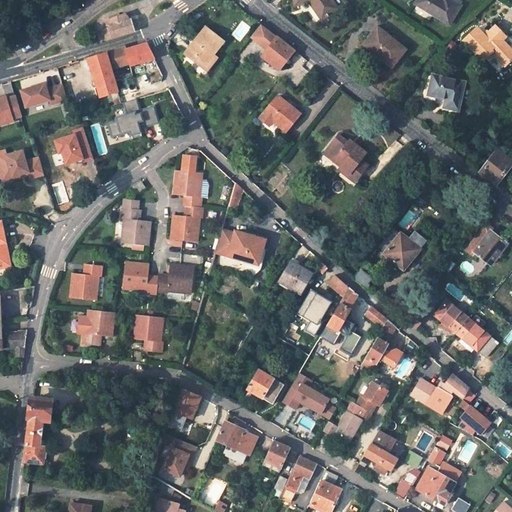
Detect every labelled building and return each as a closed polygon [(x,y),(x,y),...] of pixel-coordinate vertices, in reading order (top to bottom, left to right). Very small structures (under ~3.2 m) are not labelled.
[(332,0),(294,0),(295,6),(311,3),(322,20),(338,9),(332,0)] [(442,0),(419,0),(417,4),(450,24),(460,6),(449,0),(444,0),(444,1),(442,0)] [(131,20),(127,13),(107,19),(109,28),(112,39),(135,32),(134,30),(131,20)] [(265,41),(270,45),(277,37),(261,24),(254,33),(265,41)] [(378,27),(364,45),(377,56),(380,52),(395,64),(407,50),(378,27)] [(477,30),(465,41),(483,61),(492,52),(505,66),(511,59),(511,50),(502,40),(506,37),(496,27),(484,38),(477,30)] [(112,39),(109,28),(101,30),(104,42),(112,39)] [(206,28),(185,54),(206,70),(216,57),(214,55),(224,42),(206,28)] [(261,55),(261,56),(279,71),(295,51),(287,45),(277,37),(270,45),(261,55)] [(257,52),(261,55),(270,45),(265,41),(257,52)] [(112,69),(129,63),(130,66),(154,58),(147,43),(136,46),(127,49),(125,46),(107,52),(112,69)] [(100,97),(118,91),(112,69),(107,52),(96,55),(89,57),(100,97)] [(392,68),(395,64),(380,52),(377,56),(392,68)] [(206,70),(208,72),(219,59),(216,57),(206,70)] [(435,77),(431,95),(447,98),(446,107),(458,110),(464,83),(435,77)] [(27,107),(51,100),(52,104),(68,99),(63,84),(48,89),(45,82),(21,90),(27,107)] [(6,97),(0,98),(0,124),(13,121),(12,118),(21,115),(15,97),(7,99),(6,97)] [(300,115),(278,97),(265,114),(260,119),(269,126),(267,128),(272,132),(275,130),(279,126),(286,132),(300,115)] [(144,126),(159,122),(154,106),(140,110),(137,98),(124,102),(128,114),(117,118),(118,121),(109,124),(113,136),(131,131),(132,134),(142,132),(139,125),(143,124),(144,126)] [(76,160),(83,158),(83,161),(94,158),(84,128),(74,131),(75,134),(56,140),(59,152),(63,151),(67,163),(76,160)] [(351,138),(351,139),(341,132),(329,147),(346,161),(341,167),(357,179),(368,163),(361,157),(367,149),(351,138)] [(44,174),(40,157),(26,160),(23,150),(7,154),(6,150),(0,151),(0,171),(10,168),(12,176),(29,171),(30,174),(31,178),(44,174)] [(511,164),(511,161),(498,150),(481,172),(496,185),(511,164)] [(63,151),(59,152),(54,154),(58,166),(67,163),(63,151)] [(196,172),(198,156),(185,155),(184,171),(196,172)] [(10,168),(0,171),(0,174),(2,182),(30,174),(29,171),(12,176),(10,168)] [(184,171),(177,170),(174,195),(185,196),(188,196),(187,206),(189,206),(201,207),(202,198),(200,198),(203,173),(196,172),(184,171)] [(141,181),(132,186),(137,193),(146,188),(141,181)] [(229,205),(237,208),(242,189),(236,183),(229,205)] [(123,200),(123,208),(137,209),(138,201),(123,200)] [(174,215),(171,239),(197,243),(200,218),(202,218),(203,207),(201,207),(189,206),(189,217),(185,216),(174,215)] [(136,220),(137,209),(123,208),(122,218),(125,218),(122,243),(133,244),(133,249),(143,250),(144,245),(148,246),(150,221),(140,220),(136,220)] [(487,224),(466,250),(472,255),(474,252),(491,265),(507,244),(491,231),(493,228),(487,224)] [(384,254),(404,270),(427,241),(415,232),(408,240),(401,233),(400,234),(394,229),(380,246),(386,252),(384,254)] [(216,251),(258,264),(265,240),(236,232),(235,234),(222,230),(216,251)] [(11,266),(8,251),(4,252),(5,257),(2,258),(4,268),(11,266)] [(278,281),(301,295),(312,278),(313,275),(290,261),(278,281)] [(149,265),(125,262),(122,288),(147,291),(146,293),(157,294),(157,292),(158,280),(147,280),(148,275),(149,265)] [(317,281),(327,268),(321,262),(313,275),(312,278),(317,281)] [(73,273),(71,298),(96,300),(99,276),(101,276),(102,266),(89,264),(88,275),(84,274),(73,273)] [(167,291),(191,293),(194,267),(171,264),(169,275),(169,279),(159,278),(158,280),(157,292),(166,293),(167,291)] [(370,285),(369,283),(373,279),(362,270),(354,279),(365,288),(368,287),(369,286),(370,285)] [(329,283),(343,297),(348,288),(335,276),(329,283)] [(341,333),(347,336),(339,348),(350,355),(362,336),(351,330),(355,323),(345,318),(351,308),(350,308),(358,295),(348,288),(343,297),(319,338),(333,346),(341,333)] [(305,330),(315,336),(323,321),(321,320),(331,304),(323,299),(324,298),(311,290),(297,313),(310,321),(305,330)] [(469,318),(447,300),(435,315),(456,334),(469,318)] [(366,314),(383,329),(388,320),(372,307),(366,314)] [(425,316),(415,307),(404,320),(415,329),(425,316)] [(112,337),(115,312),(88,310),(88,318),(79,317),(78,333),(84,334),(83,344),(96,345),(97,335),(101,336),(112,337)] [(163,318),(137,315),(134,339),(146,340),(150,341),(149,351),(162,353),(163,343),(161,343),(163,318)] [(479,350),(487,358),(499,343),(469,318),(456,334),(478,352),(479,350)] [(396,326),(388,320),(383,329),(378,337),(386,342),(396,326)] [(27,329),(8,331),(8,349),(16,348),(16,356),(24,356),(27,329)] [(386,342),(378,337),(361,365),(370,371),(375,363),(376,363),(380,357),(395,366),(403,352),(396,348),(389,352),(385,349),(388,343),(386,342)] [(247,388),(272,404),(284,385),(258,370),(247,388)] [(300,401),(330,418),(336,408),(327,403),(330,399),(308,386),(312,380),(299,372),(282,401),(295,409),(300,401)] [(437,387),(421,378),(411,394),(428,404),(442,412),(446,405),(453,394),(451,393),(453,390),(463,398),(469,388),(456,377),(453,375),(449,379),(445,384),(441,380),(437,387)] [(445,384),(449,379),(445,376),(441,380),(445,384)] [(491,381),(487,385),(494,391),(498,387),(491,381)] [(372,383),(363,397),(361,396),(356,404),(365,409),(370,412),(375,404),(378,406),(387,391),(372,383)] [(174,397),(178,399),(168,424),(180,429),(185,416),(192,418),(201,397),(177,387),(174,397)] [(459,406),(464,409),(466,411),(461,417),(463,419),(458,428),(472,435),(475,430),(481,435),(490,423),(468,404),(475,396),(470,391),(471,390),(469,388),(463,398),(459,406)] [(25,461),(43,464),(44,459),(45,459),(46,452),(45,452),(45,447),(40,447),(43,419),(49,419),(51,402),(33,399),(32,407),(25,461)] [(352,402),(338,425),(329,420),(323,430),(333,436),(334,433),(349,441),(363,420),(359,418),(365,409),(356,404),(352,402)] [(45,447),(49,419),(43,419),(40,447),(45,447)] [(245,430),(226,421),(218,440),(227,445),(224,453),(243,462),(247,454),(249,455),(257,437),(248,433),(247,435),(244,434),(245,430)] [(394,441),(378,431),(364,454),(378,462),(376,465),(386,471),(387,468),(389,469),(395,459),(386,454),(394,441)] [(452,440),(443,435),(437,445),(447,450),(452,440)] [(196,447),(176,438),(163,469),(180,476),(183,468),(189,455),(192,457),(196,447)] [(273,442),(267,440),(263,449),(268,452),(273,442)] [(263,464),(279,471),(289,447),(282,444),(273,441),(273,442),(268,452),(263,464)] [(435,447),(428,460),(439,466),(446,453),(435,447)] [(422,457),(410,450),(404,461),(416,468),(422,457)] [(192,457),(189,455),(183,468),(187,470),(192,457)] [(282,493),(293,498),(297,490),(303,476),(310,479),(317,464),(310,461),(299,455),(288,480),(282,492),(282,493)] [(368,460),(363,457),(354,471),(360,474),(368,460)] [(437,472),(455,483),(461,472),(443,461),(437,472)] [(320,480),(322,481),(311,505),(326,511),(330,511),(341,490),(333,486),(338,475),(325,468),(320,480)] [(429,468),(418,488),(445,504),(450,496),(448,495),(455,483),(437,472),(429,468)] [(409,473),(404,480),(413,485),(417,477),(409,473)] [(288,480),(281,476),(275,488),(282,492),(288,480)] [(304,493),(310,479),(303,476),(297,490),(304,493)] [(404,480),(402,479),(395,492),(405,498),(413,485),(404,480)] [(491,491),(485,500),(490,503),(496,495),(491,491)] [(156,497),(153,509),(163,511),(185,511),(186,511),(178,509),(180,504),(156,497)] [(459,498),(452,509),(456,511),(465,511),(470,505),(459,498)] [(223,511),(227,506),(220,501),(214,511),(223,511)] [(511,511),(511,510),(502,502),(493,511),(511,511)]
